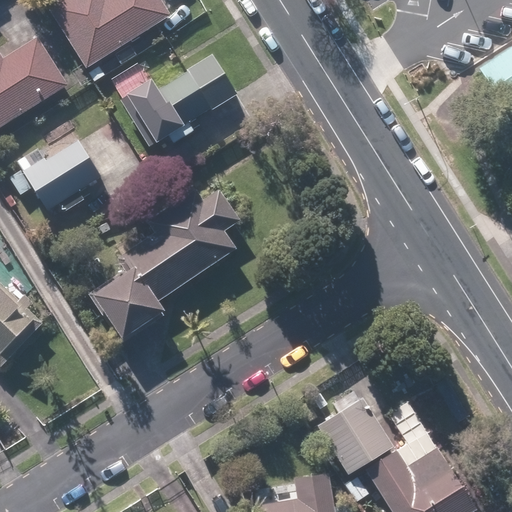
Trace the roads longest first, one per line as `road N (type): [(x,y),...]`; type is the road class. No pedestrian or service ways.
road 1 (residential): [(12,511),(432,242)]
road 2 (secondary): [(278,0),(432,242)]
road 3 (secondary): [(432,242),(511,369)]
